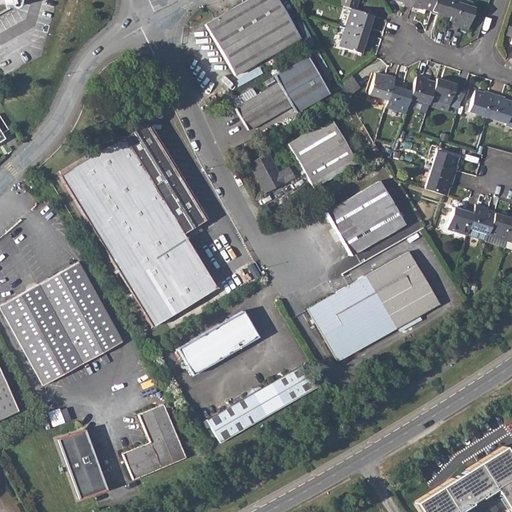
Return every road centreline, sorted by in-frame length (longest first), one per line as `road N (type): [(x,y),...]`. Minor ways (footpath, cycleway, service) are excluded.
road 1 (secondary): [(511,364),(263,511)]
road 2 (residential): [(288,266),(258,238),(146,18)]
road 3 (residential): [(146,18),(92,57),(56,132),(0,180)]
road 4 (unknown): [(59,231),(126,336),(129,363),(115,412)]
road 5 (unknown): [(288,266),(261,327),(256,371),(202,398)]
road 6 (unknown): [(115,412),(71,409),(45,395),(19,363),(0,318)]
